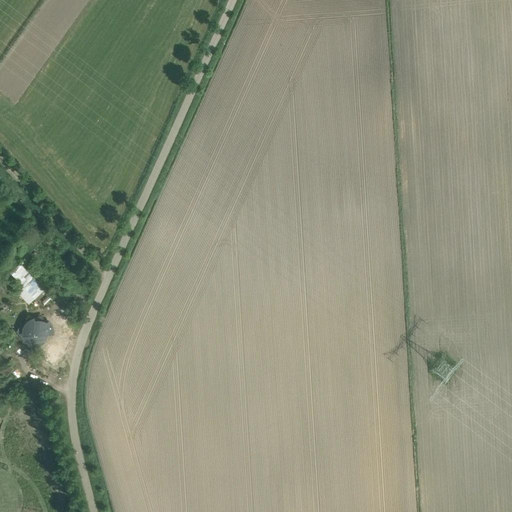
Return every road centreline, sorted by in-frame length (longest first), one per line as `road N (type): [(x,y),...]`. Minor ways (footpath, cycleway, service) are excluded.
road 1 (unclassified): [(93,511),(70,409),(80,344),(233,0)]
road 2 (track): [(112,276),(0,148)]
